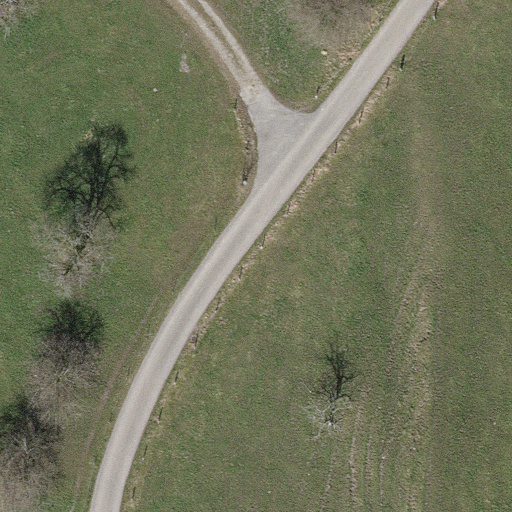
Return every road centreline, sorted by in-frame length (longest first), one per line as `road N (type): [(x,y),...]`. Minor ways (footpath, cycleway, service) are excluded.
road 1 (track): [(412,0),(281,173),(167,345),(117,459),(105,511)]
road 2 (track): [(281,173),(257,104),(202,17),(181,0)]
